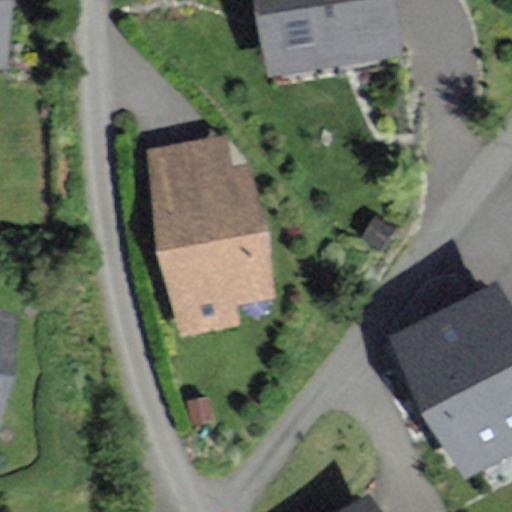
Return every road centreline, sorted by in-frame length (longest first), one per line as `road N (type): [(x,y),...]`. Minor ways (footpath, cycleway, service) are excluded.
road 1 (residential): [(86,0),(97,41),(104,189),(134,340),(164,453),(195,511)]
road 2 (residential): [(511,140),(233,511)]
